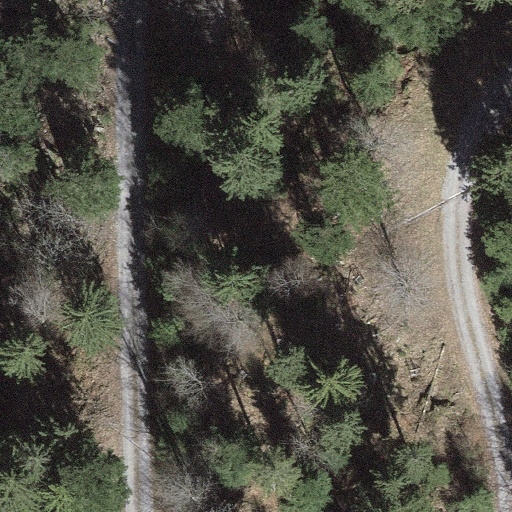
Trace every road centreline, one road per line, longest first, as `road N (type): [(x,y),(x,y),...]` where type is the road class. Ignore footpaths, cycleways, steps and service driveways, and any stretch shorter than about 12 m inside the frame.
road 1 (track): [(143,511),(138,0)]
road 2 (track): [(511,103),(462,144),(462,267),(511,415)]
